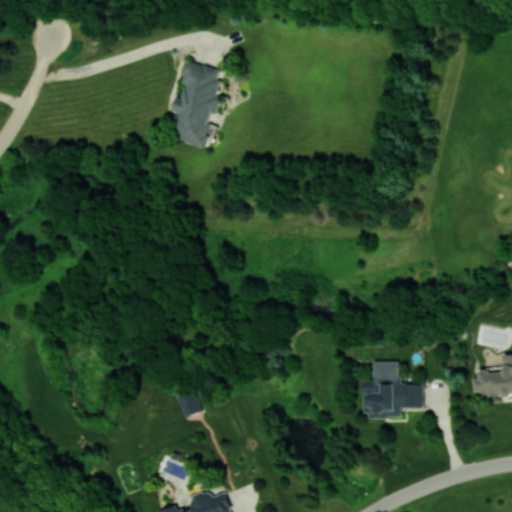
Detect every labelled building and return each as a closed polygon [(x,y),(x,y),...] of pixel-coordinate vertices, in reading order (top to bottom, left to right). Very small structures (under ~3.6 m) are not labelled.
[(210,146),(216,124),(210,123),(213,112),(218,114),(222,99),(217,98),(223,79),(219,78),(222,68),(189,60),(183,82),(187,83),(183,97),(178,96),(174,110),(179,111),(172,136),(210,146)] [(511,393),(511,353),(505,354),(506,371),(491,371),(491,367),(480,368),(481,377),(476,377),(477,396),(511,393)] [(425,406),(424,382),(401,382),(401,360),(375,360),(375,379),(366,379),(366,416),(402,416),(402,407),(425,406)] [(179,395),(185,416),(202,411),(196,390),(179,395)] [(161,509),(162,511),(233,511),(227,488),(192,497),(195,507),(180,511),(178,505),(161,509)]
